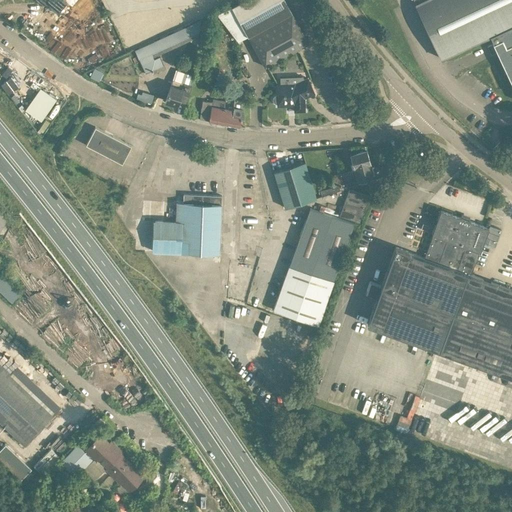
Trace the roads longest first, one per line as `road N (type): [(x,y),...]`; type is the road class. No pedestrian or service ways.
road 1 (trunk): [(276,511),(131,301),(0,133)]
road 2 (unclassified): [(417,102),(386,126),(357,134),(254,140),(213,133),(120,107),(0,29)]
road 3 (trunk): [(0,162),(254,511)]
road 4 (unclassified): [(156,436),(121,418),(0,306)]
road 5 (tertiary): [(417,102),(335,0)]
road 6 (tertiary): [(511,185),(417,102)]
